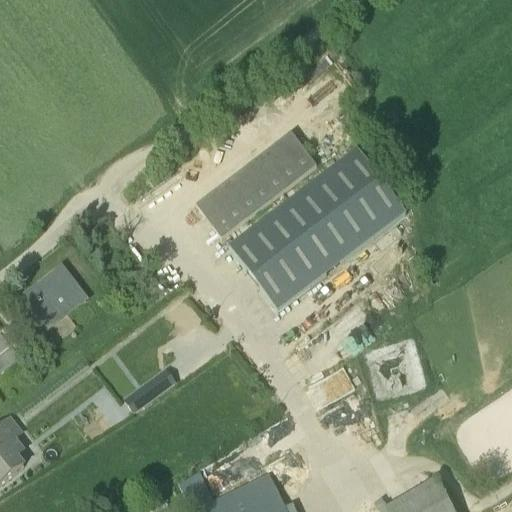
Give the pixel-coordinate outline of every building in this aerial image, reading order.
[(221,243),(317,170),(291,137),(196,209),(221,243)] [(278,315),(406,218),(357,155),(230,252),(278,315)] [(45,335),(86,303),(61,270),(20,302),(45,335)] [(23,364),(35,355),(14,326),(2,335),(23,364)] [(0,338),(0,355),(9,349),(1,338),(0,338)] [(11,351),(0,359),(0,360),(7,369),(19,360),(11,351)] [(134,418),(176,387),(166,373),(124,404),(134,418)] [(110,397),(100,405),(117,428),(127,420),(110,397)] [(0,429),(0,488),(24,470),(17,460),(24,455),(14,443),(21,437),(10,422),(0,429)] [(194,511),(197,511),(212,505),(200,475),(182,487),(194,511)] [(282,511),(285,511),(268,478),(197,511),(282,511)] [(384,511),(450,511),(435,483),(390,509),(384,511)]
